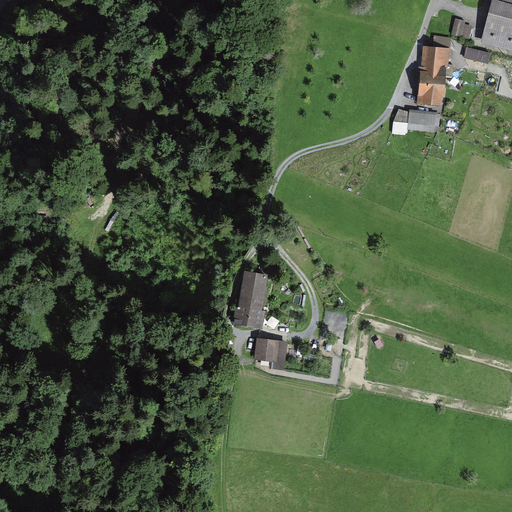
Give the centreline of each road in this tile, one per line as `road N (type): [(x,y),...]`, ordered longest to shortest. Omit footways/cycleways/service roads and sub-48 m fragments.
road 1 (track): [(231,366),(243,334),(312,331),(314,296),(261,228),(270,188),(293,155),(361,133),(384,113),(431,0)]
road 2 (track): [(261,228),(256,245),(234,263),(221,323),(231,347),(222,511)]
